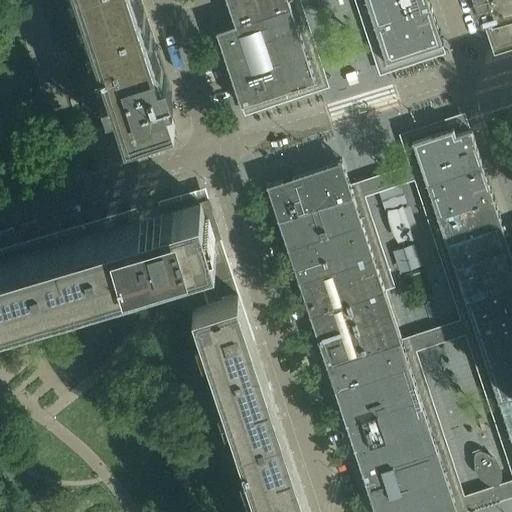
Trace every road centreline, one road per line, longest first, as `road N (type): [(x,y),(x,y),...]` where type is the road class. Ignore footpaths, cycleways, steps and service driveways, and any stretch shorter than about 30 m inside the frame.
road 1 (residential): [(215,155),(338,511)]
road 2 (residential): [(215,155),(472,72)]
road 3 (residential): [(0,220),(215,155)]
road 4 (residential): [(164,0),(215,155)]
